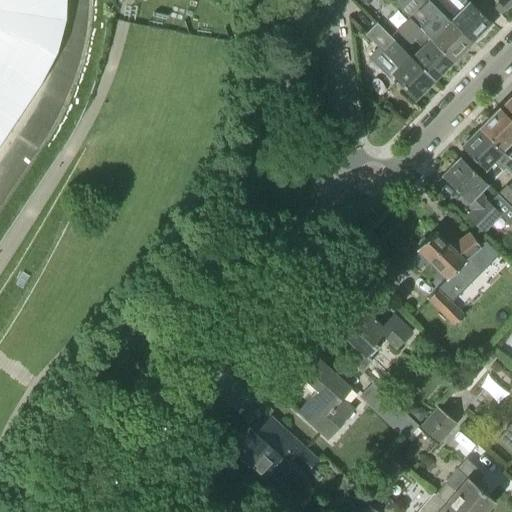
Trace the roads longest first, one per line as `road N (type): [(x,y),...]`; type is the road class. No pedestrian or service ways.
road 1 (residential): [(73,511),(376,182)]
road 2 (residential): [(376,182),(354,156),(328,0)]
road 3 (residential): [(376,182),(511,48)]
